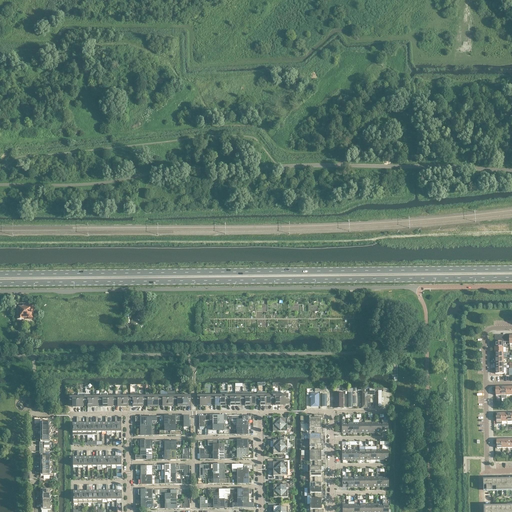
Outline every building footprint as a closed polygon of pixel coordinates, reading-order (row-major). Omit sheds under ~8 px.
[(23,309),(17,310),(17,320),(21,319),(23,319),(33,319),(33,305),(23,305),(23,306),(23,309)] [(130,324),(130,314),(134,314),(134,312),(137,312),(137,307),(128,307),(128,312),(125,312),(125,324),(130,324)] [(138,327),(146,313),(141,310),(132,325),(137,328),(138,327)] [(136,334),(143,326),(140,324),(138,327),(137,328),(136,329),(131,326),(130,328),(134,331),(134,332),(136,334)] [(288,404),(288,397),(287,393),(280,394),(280,406),(285,406),(285,404),(288,404)] [(343,409),(343,393),(334,393),(334,409),(343,409)] [(367,393),(362,393),(362,409),(367,409),(367,403),(370,403),(370,397),(367,397),(367,393)] [(191,405),(191,398),(190,398),(190,394),(182,394),(183,407),(188,406),(188,405),(191,405)] [(205,406),(205,394),(197,394),(197,398),(197,405),(200,405),(200,406),(205,406)] [(319,407),(319,394),(310,394),(310,396),(309,396),(309,399),(310,399),(310,408),(319,407)] [(78,407),(77,395),(70,395),(70,399),(69,399),(69,406),(73,406),(73,408),(78,407)] [(320,423),(320,418),(322,418),(322,415),(309,415),(309,423),(320,423)] [(189,427),(189,420),(189,416),(178,417),(178,421),(183,421),(183,427),(189,427)] [(204,427),(204,421),(210,421),(210,416),(199,416),(199,427),(204,427)] [(218,425),(218,416),(210,416),(210,421),(212,421),(212,425),(218,425)] [(226,421),(226,416),(218,416),(218,425),(224,425),(224,421),(226,421)] [(242,426),(242,416),(231,416),(231,421),(236,421),(236,426),(242,426)] [(248,425),(248,421),(253,421),(253,416),(242,416),(242,426),(248,426),(248,425)] [(146,427),(146,417),(135,417),(135,422),(140,422),(140,427),(146,427)] [(152,427),(152,422),(157,422),(156,417),(146,417),(146,427),(152,427)] [(170,426),(170,417),(161,417),(161,422),(164,422),(164,426),(170,426)] [(178,421),(178,417),(170,417),(170,426),(176,426),(176,421),(178,421)] [(320,428),(320,423),(309,423),(309,432),(322,431),(322,428),(320,428)] [(218,435),(218,425),(212,425),(212,430),(207,430),(207,435),(218,435)] [(224,430),(224,425),(218,425),(218,435),(229,435),(229,430),(224,430)] [(170,436),(170,426),(164,426),(164,431),(159,431),(159,436),(170,436)] [(176,431),(176,426),(170,426),(170,436),(181,436),(181,435),(181,431),(176,431)] [(242,435),(242,426),(236,426),(236,430),(234,430),(234,435),(242,435)] [(251,435),(251,430),(248,430),(248,427),(248,426),(242,426),(242,435),(251,435)] [(146,436),(146,427),(140,427),(140,431),(137,431),(137,436),(146,436)] [(154,436),(154,431),(152,431),(152,427),(146,427),(146,436),(154,436)] [(320,440),(320,435),(323,435),(322,431),(309,432),(309,440),(320,440)] [(242,449),(242,440),(234,441),(234,445),(236,445),(236,450),(242,449)] [(251,445),(251,441),(251,440),(242,440),(242,449),(248,449),(248,445),(251,445)] [(321,444),(320,440),(309,440),(309,448),(323,448),(323,444),(321,444)] [(146,450),(146,441),(137,441),(137,442),(138,446),(140,446),(140,450),(146,450)] [(154,446),(154,441),(146,441),(146,450),(152,450),(152,446),(154,446)] [(170,451),(170,441),(159,441),(159,446),(164,446),(164,451),(170,451)] [(176,451),(176,446),(181,446),(181,441),(170,441),(170,451),(176,451)] [(218,451),(218,441),(207,441),(208,446),(212,446),(212,451),(218,451)] [(224,451),(224,445),(229,445),(229,441),(218,441),(218,451),(224,451)] [(321,456),(321,451),(323,451),(323,448),(309,448),(309,456),(321,456)] [(189,460),(189,455),(189,449),(184,449),(184,455),(176,455),(176,451),(170,451),(170,460),(189,460)] [(205,455),(205,449),(199,449),(199,460),(210,460),(210,455),(205,455)] [(242,459),(242,449),(236,450),(236,455),(232,455),(232,460),(242,459)] [(248,455),(248,449),(242,449),(242,459),(253,459),(253,454),(248,455)] [(146,460),(146,450),(140,450),(140,456),(136,456),(136,455),(135,455),(135,460),(146,460)] [(152,455),(152,450),(146,450),(146,460),(157,460),(157,455),(152,455)] [(170,460),(170,451),(164,451),(164,455),(162,455),(162,460),(170,460)] [(218,460),(218,451),(212,451),(212,455),(210,455),(210,460),(218,460)] [(227,460),(227,455),(224,455),(224,451),(218,451),(218,460),(227,460)] [(321,461),(321,456),(309,456),(309,464),(323,464),(323,461),(321,461)] [(321,472),(321,467),(323,467),(323,464),(309,464),(309,472),(321,472)] [(189,476),(189,470),(189,465),(178,466),(179,470),(184,470),(184,476),(189,476)] [(205,476),(205,470),(210,470),(210,465),(199,465),(199,476),(200,476),(205,476)] [(219,474),(218,465),(210,465),(210,470),(213,470),(213,474),(219,474)] [(227,470),(227,465),(218,465),(219,474),(224,474),(224,470),(227,470)] [(243,475),(242,465),(232,465),(232,470),(237,470),(237,475),(243,475)] [(248,475),(248,470),(253,470),(253,465),(242,465),(243,475),(248,475)] [(146,476),(146,466),(135,466),(135,471),(136,471),(140,471),(140,476),(146,476)] [(152,476),(152,471),(157,471),(157,466),(146,466),(146,476),(152,476)] [(170,466),(162,466),(162,471),(164,471),(164,475),(170,475),(170,466)] [(179,470),(178,466),(170,466),(170,475),(176,475),(176,470),(179,470)] [(321,477),(321,472),(309,472),(309,480),(323,480),(323,477),(321,477)] [(219,484),(219,474),(213,474),(213,479),(208,479),(208,484),(219,484)] [(225,479),(224,474),(219,474),(219,484),(229,484),(229,479),(225,479)] [(170,485),(170,475),(164,475),(164,480),(159,480),(159,485),(170,485)] [(176,480),(176,475),(170,475),(170,485),(181,485),(181,484),(181,480),(176,480)] [(243,484),(243,475),(237,475),(237,479),(234,479),(234,484),(243,484)] [(251,484),(251,479),(248,479),(248,475),(243,475),(243,484),(251,484)] [(146,485),(146,476),(140,476),(140,480),(138,480),(138,485),(146,485)] [(155,485),(155,480),(152,480),(152,476),(146,476),(146,485),(155,485)] [(321,488),(321,483),(323,483),(323,480),(309,480),(309,488),(321,488)] [(497,491),(496,482),(496,480),(484,480),(484,486),(487,486),(487,491),(497,491)] [(321,493),(321,488),(309,488),(310,496),(323,496),(323,493),(321,493)] [(251,494),(251,490),(251,489),(243,490),(243,498),(249,498),(249,494),(251,494)] [(146,499),(146,490),(138,490),(138,491),(138,495),(140,495),(140,499),(146,499)] [(155,495),(155,490),(146,490),(146,499),(152,499),(152,495),(155,495)] [(170,500),(170,490),(159,490),(160,495),(164,495),(164,500),(170,500)] [(176,500),(176,495),(181,495),(181,490),(170,490),(170,500),(176,500)] [(219,500),(219,490),(208,490),(208,495),(213,495),(213,500),(219,500)] [(225,500),(225,494),(230,494),(229,490),(219,490),(219,500),(225,500)] [(243,498),(243,490),(234,490),(234,494),(237,494),(237,499),(243,498)] [(321,504),(321,500),(323,500),(323,496),(310,496),(310,505),(321,504)] [(190,509),(190,498),(189,498),(184,498),(184,504),(179,504),(179,509),(190,509)] [(205,504),(205,498),(200,498),(200,509),(210,509),(210,504),(205,504)] [(243,508),(243,498),(237,499),(237,504),(232,504),(232,509),(243,508)] [(249,504),(249,498),(243,498),(243,508),(254,508),(254,503),(253,503),(249,504)] [(146,509),(146,499),(140,499),(141,504),(136,505),(136,504),(136,509),(146,509)] [(152,504),(152,499),(146,499),(146,509),(157,509),(157,504),(152,504)] [(170,509),(170,500),(164,500),(164,504),(162,504),(162,509),(170,509)] [(179,509),(179,504),(176,504),(176,500),(170,500),(170,509),(179,509)] [(219,509),(219,500),(213,500),(213,504),(210,504),(210,509),(219,509)] [(227,509),(227,504),(225,504),(225,500),(219,500),(219,509),(227,509)]
